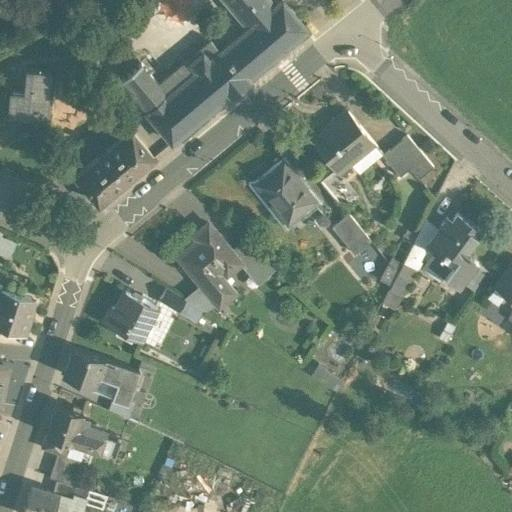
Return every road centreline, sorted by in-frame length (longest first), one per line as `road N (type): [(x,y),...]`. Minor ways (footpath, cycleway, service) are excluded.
road 1 (residential): [(3,511),(86,248),(352,33)]
road 2 (residential): [(352,33),(511,186)]
